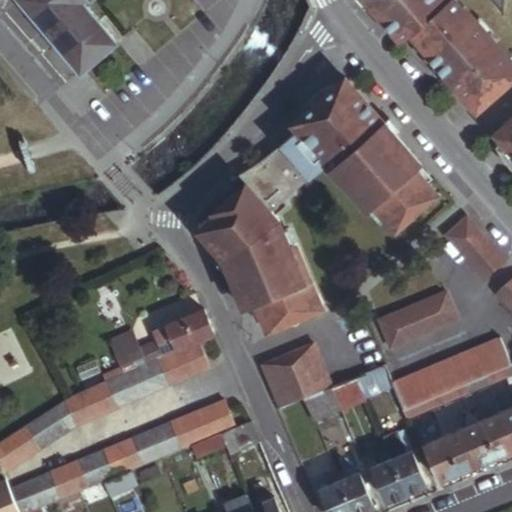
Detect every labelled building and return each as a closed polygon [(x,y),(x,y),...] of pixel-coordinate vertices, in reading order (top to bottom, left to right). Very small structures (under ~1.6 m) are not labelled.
[(23,0),(86,76),(120,47),(86,5),(92,0),(23,0)] [(511,0),(360,0),(360,1),(399,48),(409,40),(461,100),(481,81),(504,59),(511,49),(511,0)] [(511,82),(511,71),(511,65),(511,49),(504,59),(481,81),(493,98),(511,82)] [(423,169),(347,81),(338,89),(337,88),(303,120),(295,127),(299,133),(279,150),(241,177),(247,185),(272,214),(328,167),(374,218),(380,214),(396,232),(438,197),(417,174),(423,169)] [(493,98),(481,81),(461,100),(474,113),(493,98)] [(303,120),(337,88),(333,88),(321,94),(308,107),(303,117),(303,120)] [(511,120),(502,130),(508,138),(501,144),(497,147),(496,149),(502,161),(511,173),(511,120)] [(501,144),(508,138),(502,130),(494,137),(501,144)] [(322,310),(294,243),(290,244),(281,227),(276,219),(272,214),(247,185),(220,209),(222,212),(203,229),(201,233),(202,236),(223,260),(244,309),(255,305),(267,333),(322,310)] [(484,284),(507,266),(467,221),(445,240),(484,284)] [(511,282),(496,296),(511,313),(511,282)] [(458,323),(446,296),(379,323),(391,350),(458,323)] [(200,343),(217,336),(205,310),(157,331),(162,342),(142,351),(119,362),(124,375),(132,372),(146,366),(159,360),(174,354),(186,349),(200,343)] [(142,351),(134,334),(111,344),(119,362),(142,351)] [(211,370),(200,343),(186,349),(197,376),(211,370)] [(332,391),(312,347),(262,367),(281,411),(304,402),(331,391),(332,391)] [(197,376),(186,349),(174,354),(185,382),(197,376)] [(185,382),(174,354),(159,360),(170,388),(185,382)] [(170,388),(159,360),(146,366),(157,394),(170,388)] [(157,394),(146,366),(132,372),(143,400),(157,394)] [(506,380),(511,377),(511,367),(503,371),(506,380)] [(394,393),(384,369),(357,380),(368,404),(394,393)] [(506,380),(503,371),(485,379),(488,387),(506,380)] [(143,400),(132,372),(124,375),(119,377),(130,405),(143,400)] [(130,405),(119,377),(105,383),(117,411),(130,405)] [(488,387),(485,379),(466,386),(470,395),(488,387)] [(368,404),(357,380),(332,391),(331,391),(341,415),(368,404)] [(117,411),(105,383),(93,389),(105,416),(117,411)] [(470,395),(466,386),(447,394),(450,403),(470,395)] [(105,416),(93,389),(79,394),(91,422),(105,416)] [(341,415),(331,391),(304,402),(314,426),(341,415)] [(91,422),(79,394),(66,401),(79,428),(91,422)] [(450,403),(447,394),(428,402),(432,411),(450,403)] [(79,428),(66,401),(52,410),(67,435),(79,428)] [(237,428),(226,402),(212,408),(223,435),(237,428)] [(432,411),(428,402),(402,412),(406,421),(432,411)] [(223,435),(212,408),(199,414),(210,440),(223,435)] [(67,435),(52,410),(38,419),(54,444),(67,435)] [(511,413),(501,418),(511,444),(511,413)] [(210,440),(199,414),(186,420),(196,446),(210,440)] [(511,452),(511,444),(501,418),(482,425),(496,459),(511,452)] [(54,444),(38,419),(26,427),(42,452),(54,444)] [(196,446),(186,420),(172,425),(183,452),(193,447),(196,446)] [(261,442),(252,421),(237,428),(223,435),(229,452),(231,455),(261,442)] [(183,452),(172,425),(159,431),(170,457),(183,452)] [(496,459),(482,425),(463,433),(477,467),(496,459)] [(42,452),(26,427),(13,435),(30,460),(42,452)] [(170,457),(159,431),(146,436),(157,463),(170,457)] [(477,467),(463,433),(444,441),(458,474),(477,467)] [(30,460),(13,435),(2,442),(18,467),(30,460)] [(193,447),(200,464),(229,452),(223,435),(210,440),(196,446),(193,447)] [(157,463),(146,436),(133,442),(144,468),(157,463)] [(424,489),(410,455),(405,457),(396,436),(383,441),(390,457),(406,496),(424,489)] [(458,474),(444,441),(425,449),(438,483),(458,474)] [(18,467),(2,442),(0,443),(0,467),(4,476),(18,467)] [(144,468),(133,442),(120,448),(130,474),(133,473),(144,468)] [(130,474),(120,448),(106,454),(117,480),(130,474)] [(117,480),(106,454),(94,459),(105,485),(107,484),(117,480)] [(406,496),(390,457),(383,459),(386,465),(373,471),(387,504),(406,496)] [(105,485),(94,459),(80,465),(91,491),(105,485)] [(373,471),(386,465),(383,459),(371,465),(373,471)] [(91,491),(80,465),(66,471),(77,497),(91,491)] [(77,497),(66,471),(53,476),(64,503),(77,497)] [(139,487),(133,473),(130,474),(117,480),(107,484),(113,498),(139,487)] [(64,503),(53,476),(40,482),(51,508),(64,503)] [(367,511),(371,511),(357,476),(342,483),(340,478),(337,479),(350,511),(367,511)] [(350,511),(337,479),(332,481),(334,486),(320,492),(328,511),(350,511)] [(19,511),(12,494),(6,482),(0,484),(0,511),(19,511)] [(51,508),(40,482),(26,488),(37,511),(41,511),(44,511),(51,508)] [(37,511),(26,488),(12,494),(19,511),(37,511)] [(253,511),(254,511),(248,497),(225,506),(227,511),(253,511)] [(260,511),(259,510),(254,511),(253,511),(281,511),(275,498),(264,502),(266,507),(268,511),(260,511)]
